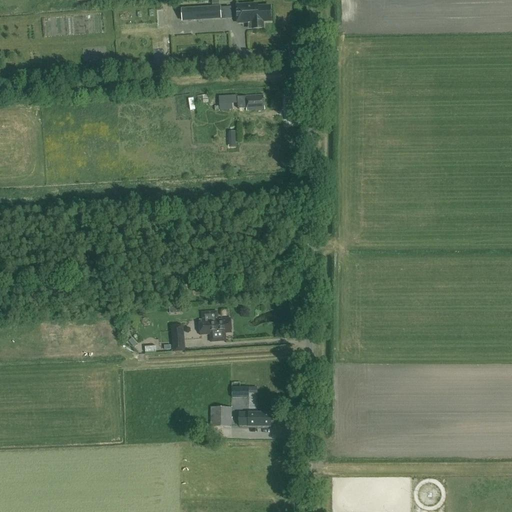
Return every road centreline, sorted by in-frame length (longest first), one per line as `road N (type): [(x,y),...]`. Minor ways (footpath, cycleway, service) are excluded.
road 1 (unclassified): [(307,511),(315,0)]
road 2 (track): [(0,94),(315,71)]
